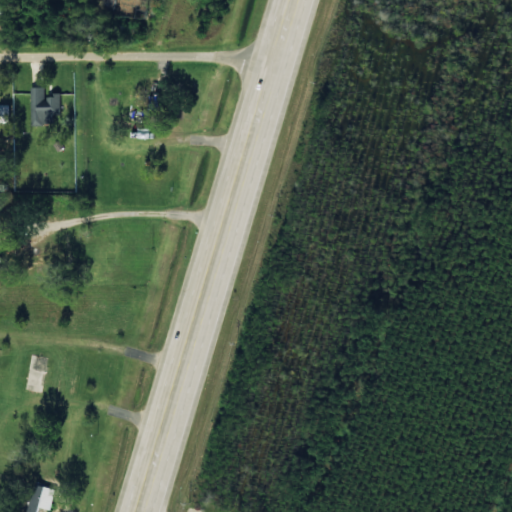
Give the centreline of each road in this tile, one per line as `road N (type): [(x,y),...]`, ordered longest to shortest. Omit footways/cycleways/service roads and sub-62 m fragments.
road 1 (trunk): [(138,511),(292,0)]
road 2 (residential): [(274,60),(0,70)]
